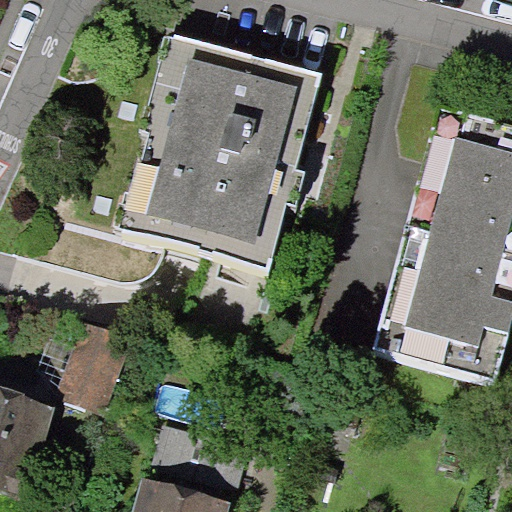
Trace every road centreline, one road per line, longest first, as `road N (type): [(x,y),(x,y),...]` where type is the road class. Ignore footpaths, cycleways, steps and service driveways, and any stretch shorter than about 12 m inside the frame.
road 1 (residential): [(375,0),(511,36)]
road 2 (residential): [(0,128),(55,0)]
